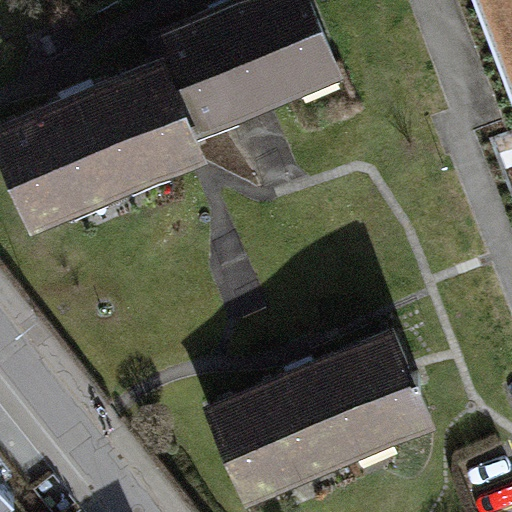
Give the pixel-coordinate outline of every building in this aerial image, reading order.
[(159,48),(197,136),(338,76),(305,0),(216,0),(151,28),(159,48)] [(511,0),(476,0),(511,91),(511,0)] [(159,48),(0,118),(0,155),(33,230),(206,153),(197,136),(159,48)] [(248,511),(442,423),(395,321),(199,411),(245,511),(248,511)] [(0,510),(9,503),(0,491),(0,510)]
